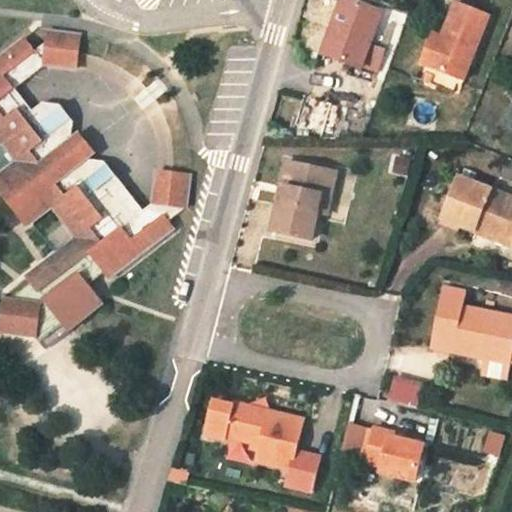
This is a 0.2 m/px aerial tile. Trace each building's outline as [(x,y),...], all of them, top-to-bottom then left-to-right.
[(384,15),(345,1),(323,57),(363,71),(384,15)] [(434,48),(424,43),(415,64),(421,67),(431,70),(458,80),(485,17),(451,4),(438,38),(434,48)] [(10,56),(0,63),(0,74),(5,81),(0,85),(0,94),(2,98),(0,99),(0,135),(8,135),(22,154),(0,172),(0,175),(34,219),(59,201),(70,216),(88,162),(71,141),(73,124),(59,107),(41,104),(31,112),(13,89),(43,66),(75,70),(80,37),(48,33),(46,41),(34,50),(24,39),(8,52),(10,56)] [(438,38),(427,34),(424,43),(434,48),(438,38)] [(416,82),(425,85),(431,70),(421,67),(416,82)] [(406,176),(409,158),(392,155),(389,174),(406,176)] [(106,238),(94,247),(99,253),(115,275),(172,232),(166,223),(153,205),(152,206),(142,212),(106,164),(88,162),(70,216),(83,233),(96,224),(106,238)] [(333,200),(339,176),(288,165),(282,190),(287,192),(283,207),(279,206),(273,233),(312,241),(317,220),(323,198),(333,200)] [(153,205),(166,223),(184,208),(190,179),(157,174),(152,206),(153,205)] [(436,220),(467,232),(471,225),(508,239),(511,229),(511,201),(453,178),(436,220)] [(317,220),(328,222),(333,200),(323,198),(317,220)] [(83,233),(94,247),(106,238),(96,224),(83,233)] [(508,239),(471,225),(467,232),(505,247),(508,239)] [(83,233),(35,278),(48,296),(99,253),(83,233)] [(57,299),(77,332),(108,305),(89,274),(57,299)] [(11,298),(8,335),(49,340),(50,303),(11,298)] [(490,377),(491,373),(499,333),(440,322),(443,308),(421,303),(408,362),(490,377)] [(510,335),(499,333),(491,373),(501,375),(510,335)] [(392,374),(385,399),(416,407),(422,382),(392,374)] [(207,420),(188,415),(180,447),(198,452),(200,448),(235,458),(232,473),(265,482),(262,499),(286,505),(294,470),(271,464),(279,434),(208,415),(207,420)] [(366,444),(350,440),(349,446),(342,472),(341,477),(356,480),(355,486),(391,494),(400,458),(365,450),(366,444)] [(342,472),(349,446),(342,444),(335,470),(342,472)] [(160,478),(157,489),(172,493),(175,483),(160,478)] [(502,497),(492,492),(488,500),(498,504),(502,497)]
